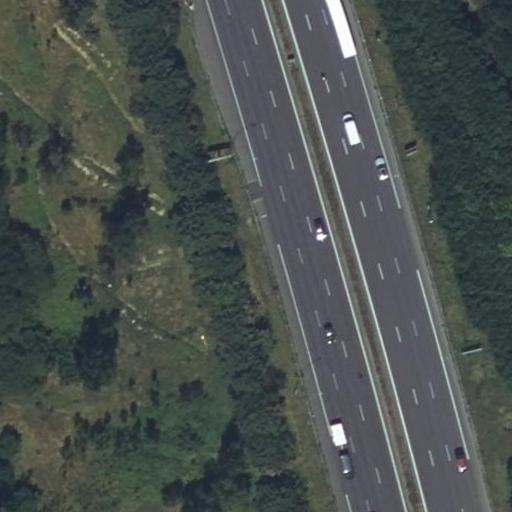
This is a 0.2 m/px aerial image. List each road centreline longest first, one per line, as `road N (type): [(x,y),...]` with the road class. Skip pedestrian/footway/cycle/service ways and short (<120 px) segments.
road 1 (motorway): [(11,0),(251,511)]
road 2 (motorway): [(234,0),(378,511)]
road 3 (motorway): [(453,511),(311,0)]
road 4 (motorway): [(511,279),(487,0)]
